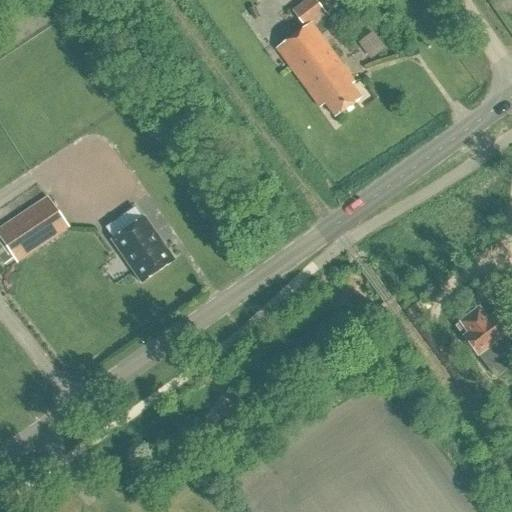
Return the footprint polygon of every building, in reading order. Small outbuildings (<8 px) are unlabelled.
[(326,13),(316,0),(308,0),(294,11),(306,28),(277,50),(320,108),(326,104),(335,118),(362,98),(352,85),(355,83),(312,24),(326,13)] [(254,21),(260,18),(255,8),(249,11),(254,21)] [(359,40),(367,58),(382,51),(374,33),(359,40)] [(15,259),(18,263),(69,230),(49,198),(0,229),(0,236),(1,237),(15,259)] [(112,242),(141,285),(174,262),(163,246),(160,249),(152,237),(156,235),(144,219),(112,242)] [(1,237),(0,237),(0,259),(4,266),(15,259),(1,237)] [(479,309),(460,323),(461,324),(458,326),(480,355),(506,336),(484,307),(480,310),(479,309)]
